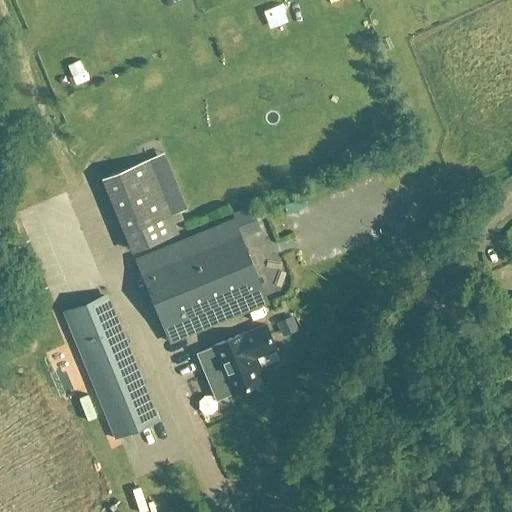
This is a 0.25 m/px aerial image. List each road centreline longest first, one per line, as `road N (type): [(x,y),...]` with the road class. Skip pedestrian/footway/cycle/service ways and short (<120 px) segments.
road 1 (track): [(229,511),(3,0)]
road 2 (unclassified): [(274,511),(450,269)]
road 3 (unclassified): [(450,269),(379,211),(299,240)]
